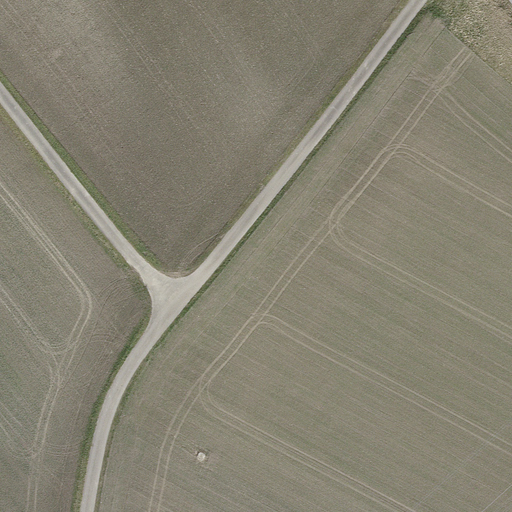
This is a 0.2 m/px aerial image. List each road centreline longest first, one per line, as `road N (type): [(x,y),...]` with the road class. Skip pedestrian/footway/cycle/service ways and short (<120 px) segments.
road 1 (track): [(420,0),(175,307)]
road 2 (track): [(175,307),(0,90)]
road 3 (track): [(175,307),(114,398),(87,511)]
